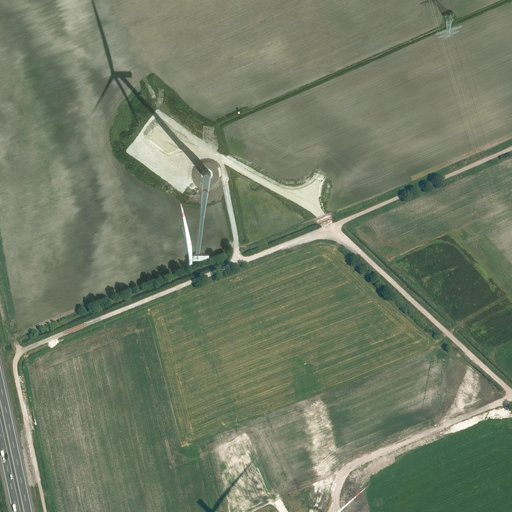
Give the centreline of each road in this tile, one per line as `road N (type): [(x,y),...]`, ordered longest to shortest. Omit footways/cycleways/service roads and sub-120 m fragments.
road 1 (track): [(47,511),(18,356),(240,264)]
road 2 (track): [(240,264),(511,146)]
road 3 (unclassified): [(333,226),(511,392)]
road 4 (track): [(511,395),(347,467),(336,511)]
road 5 (motorway): [(27,511),(0,385)]
